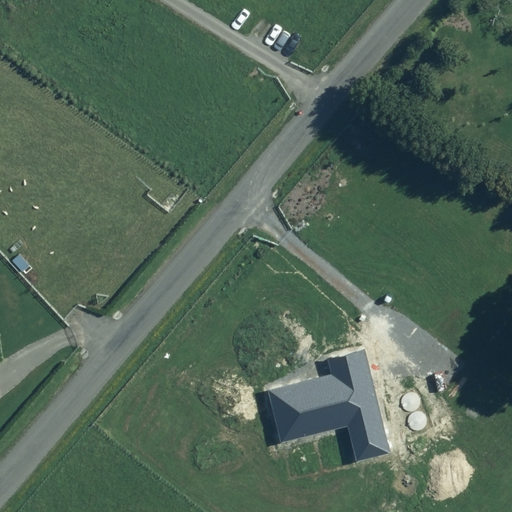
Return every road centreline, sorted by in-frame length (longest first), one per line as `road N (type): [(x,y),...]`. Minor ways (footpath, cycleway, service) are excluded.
road 1 (residential): [(413,0),(0,488)]
road 2 (unknown): [(322,107),(155,0)]
